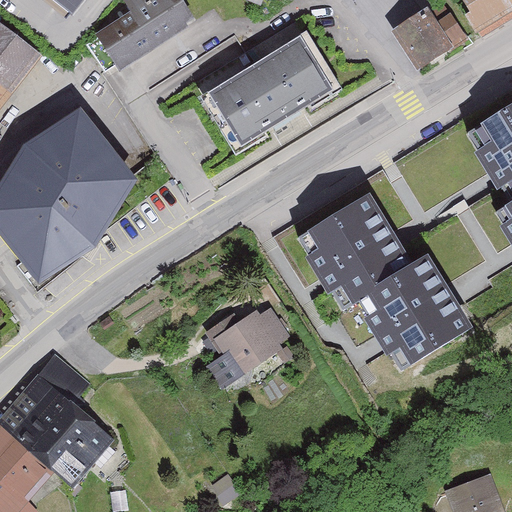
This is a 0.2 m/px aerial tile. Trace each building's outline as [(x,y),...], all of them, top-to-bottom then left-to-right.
[(83,0),(55,0),(73,13),(83,0)] [(144,18),(92,52),(108,78),(195,22),(180,0),(141,0),(135,4),(144,18)] [(511,0),(467,0),(474,11),(469,14),(482,37),(511,18),(511,0)] [(429,7),(395,30),(420,68),(465,39),(452,18),(441,25),(429,7)] [(0,90),(19,106),(52,66),(0,24),(0,90)] [(203,93),(238,150),(266,133),(263,127),(304,102),(307,107),(338,88),(303,32),(203,93)] [(0,129),(19,106),(0,90),(0,129)] [(0,189),(0,233),(38,280),(99,239),(141,182),(86,105),(30,144),(0,189)] [(511,110),(474,134),(511,194),(511,110)] [(347,309),(361,300),(413,269),(369,197),(303,238),(347,309)] [(511,206),(500,213),(511,232),(511,206)] [(428,259),(413,269),(361,300),(404,370),(471,329),(428,259)] [(220,374),(234,395),(303,349),(277,310),(226,344),(238,362),(220,374)] [(74,490),(117,442),(72,402),(89,383),(60,358),(0,425),(54,472),(74,490)] [(0,511),(24,511),(54,472),(0,425),(0,511)] [(437,496),(441,511),(496,511),(487,480),(437,496)]
